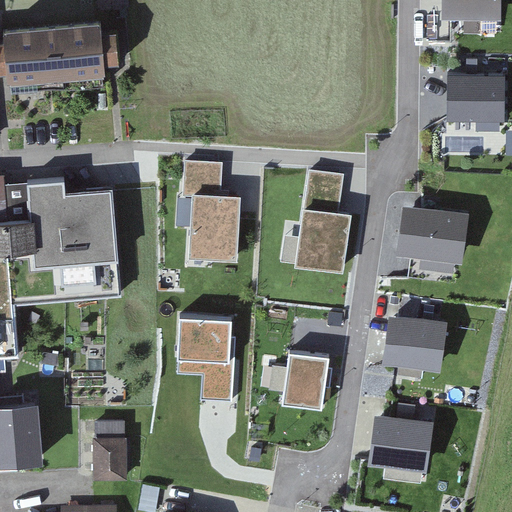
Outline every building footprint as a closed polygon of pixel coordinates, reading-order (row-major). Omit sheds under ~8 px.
[(497,0),(446,0),(446,12),(498,12),(497,0)] [(5,29),(0,29),(0,65),(7,65),(9,77),(106,67),(105,56),(121,54),(117,20),(102,21),(101,9),(5,19),(5,29)] [(448,71),(448,117),(504,118),(505,72),(448,71)] [(217,162),(187,160),(185,193),(194,194),(191,253),(236,256),(239,195),(215,194),(217,162)] [(66,170),(28,174),(31,207),(17,208),(15,168),(0,168),(0,458),(43,454),(39,392),(0,394),(0,368),(6,367),(5,354),(21,352),(16,296),(122,288),(113,181),(66,185),(66,170)] [(340,173),(311,169),(299,261),(343,267),(350,214),(320,209),(321,199),(336,201),(340,173)] [(463,216),(408,209),(402,248),(413,249),(409,278),(453,284),(463,216)] [(232,316),(180,313),(178,357),(230,360),(232,316)] [(444,324),(393,316),(387,355),(438,363),(444,324)] [(329,354),(290,348),(282,400),(322,405),(329,354)] [(233,366),(202,365),(201,396),(232,397),(233,366)] [(430,424),(379,416),(373,457),(424,465),(430,424)] [(96,432),(93,432),(94,475),(128,476),(127,432),(126,432),(125,417),(95,417),(96,432)] [(62,511),(117,511),(118,502),(62,502),(62,511)]
